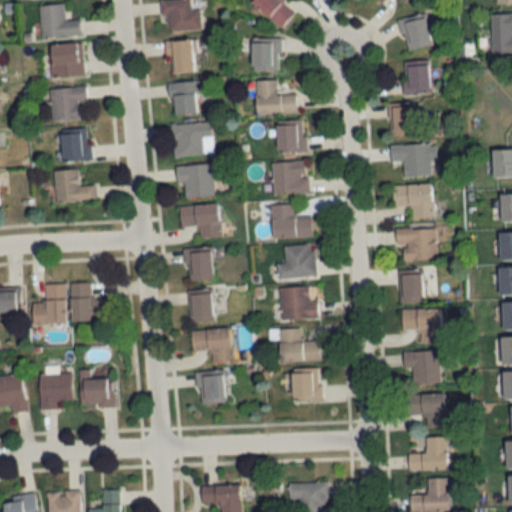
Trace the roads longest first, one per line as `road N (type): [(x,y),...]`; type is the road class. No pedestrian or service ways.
road 1 (residential): [(119,0),(158,511)]
road 2 (residential): [(364,511),(346,46)]
road 3 (residential): [(362,442),(63,450),(0,459)]
road 4 (residential): [(0,245),(135,240)]
